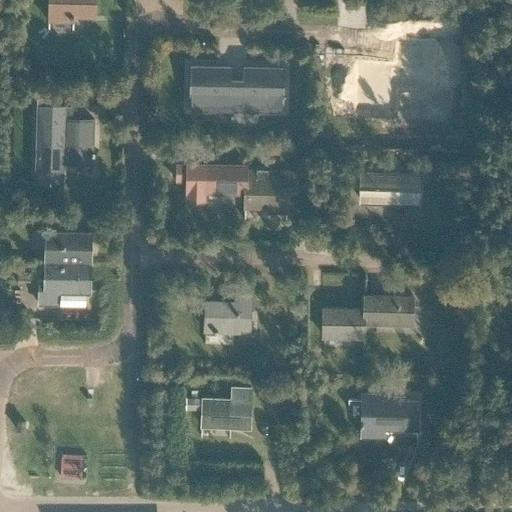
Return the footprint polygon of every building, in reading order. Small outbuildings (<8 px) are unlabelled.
[(48,0),(48,21),(73,21),(73,15),(95,16),(95,0),(48,0)] [(394,72),(394,83),(400,83),(400,85),(425,86),(425,91),(453,92),(454,59),(434,59),(434,48),(400,47),(400,72),(394,72)] [(235,110),(236,85),(230,84),(230,66),(190,66),(189,104),(190,104),(190,109),(214,109),(214,100),(228,100),(228,109),(235,110)] [(242,85),(236,85),(235,110),(243,110),(243,101),(257,101),(257,110),(281,111),(281,106),(282,106),(283,67),(243,67),(242,85)] [(336,79),(335,112),(362,112),(363,107),(388,107),(389,83),(394,83),(394,72),(389,71),(389,69),(355,69),(355,80),(336,79)] [(37,97),(36,169),(63,169),(63,162),(64,162),(65,106),(50,106),(50,97),(37,97)] [(65,106),(64,162),(92,163),(93,119),(71,118),(71,106),(65,106)] [(176,163),(175,179),(186,179),(186,191),(187,191),(187,199),(204,199),(204,193),(244,194),(245,176),(245,170),(246,168),(246,164),(204,163),(186,162),(186,163),(176,163)] [(244,194),(244,206),(267,207),(267,211),(286,212),(286,192),(294,192),(295,172),(287,171),(245,170),(245,176),(244,194)] [(358,170),(358,186),(358,203),(388,204),(388,212),(405,212),(405,204),(420,205),(421,188),(422,172),(358,170)] [(45,232),(45,262),(89,262),(90,233),(45,232)] [(89,292),(89,262),(45,262),(44,283),(39,283),(38,304),(84,305),(85,292),(89,292)] [(33,275),(17,274),(17,283),(32,283),(33,275)] [(248,331),(250,292),(235,291),(235,300),(205,299),(204,330),(248,331)] [(363,308),(363,322),(412,323),(412,295),(363,294),(363,308)] [(363,322),(363,308),(322,307),(322,320),(323,320),(323,336),(363,337),(363,322)] [(230,398),(201,397),(200,425),(249,427),(250,387),(231,386),(230,398)] [(361,392),(361,436),(377,436),(377,427),(417,428),(417,400),(404,400),(404,396),(387,396),(387,400),(378,399),(378,392),(361,392)] [(184,408),(200,409),(201,397),(185,396),(184,408)] [(23,430),(24,421),(17,420),(16,429),(23,430)] [(87,475),(88,451),(63,450),(63,474),(87,475)]
